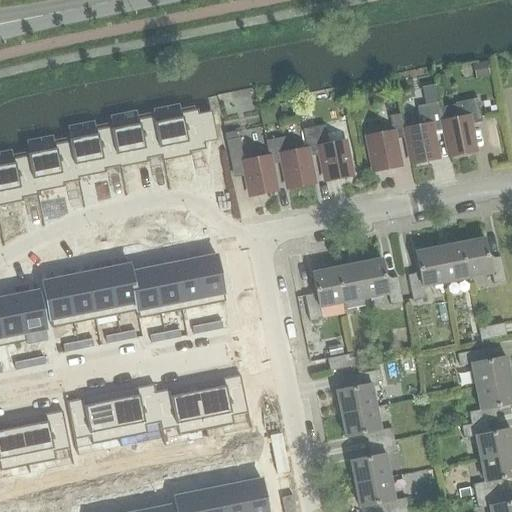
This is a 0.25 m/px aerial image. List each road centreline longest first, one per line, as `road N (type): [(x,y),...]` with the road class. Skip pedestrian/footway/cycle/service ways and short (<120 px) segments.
road 1 (residential): [(277,342),(255,235),(511,184)]
road 2 (residential): [(0,398),(73,375),(277,342)]
road 3 (residential): [(0,260),(119,208),(221,203)]
road 4 (residential): [(311,511),(277,342)]
road 5 (secondary): [(120,0),(0,24)]
